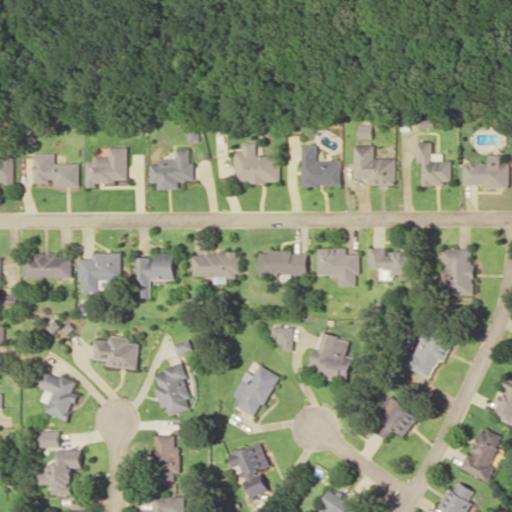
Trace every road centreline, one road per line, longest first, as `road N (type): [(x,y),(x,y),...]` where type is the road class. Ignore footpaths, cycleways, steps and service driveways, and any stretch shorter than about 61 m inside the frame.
road 1 (residential): [(0,219),(511,219)]
road 2 (residential): [(400,511),(509,309),(511,270)]
